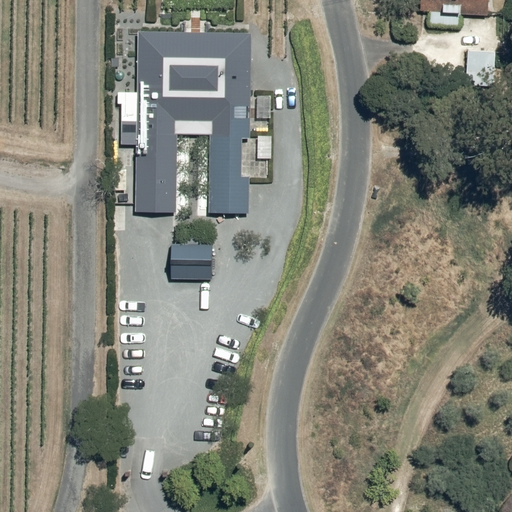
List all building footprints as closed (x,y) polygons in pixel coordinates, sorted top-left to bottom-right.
[(418,0),(418,12),(427,13),(426,27),(456,28),(457,13),(487,14),(487,0),(418,0)] [(245,126),(247,35),(135,33),(134,83),(116,83),(115,143),(134,143),(133,213),(172,213),(174,137),(207,137),(206,214),(246,215),(247,179),(237,179),(238,138),(245,138),(245,126)] [(494,86),(494,51),(466,51),(466,85),(494,86)] [(259,141),(245,141),(244,162),(258,162),(259,141)] [(210,247),(169,246),(167,280),(208,281),(210,247)]
